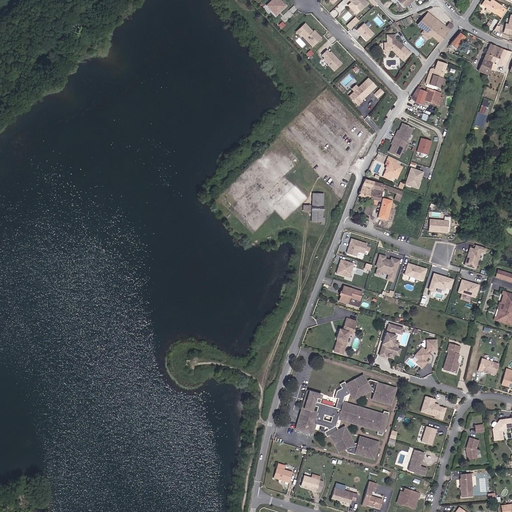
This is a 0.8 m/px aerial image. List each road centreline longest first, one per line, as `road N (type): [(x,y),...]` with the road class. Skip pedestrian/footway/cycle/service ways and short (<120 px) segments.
road 1 (tertiary): [(255,496),(298,336),(342,222)]
road 2 (residential): [(511,399),(466,406),(434,511)]
road 3 (residential): [(306,0),(403,99)]
road 4 (tertiary): [(342,222),(403,99)]
